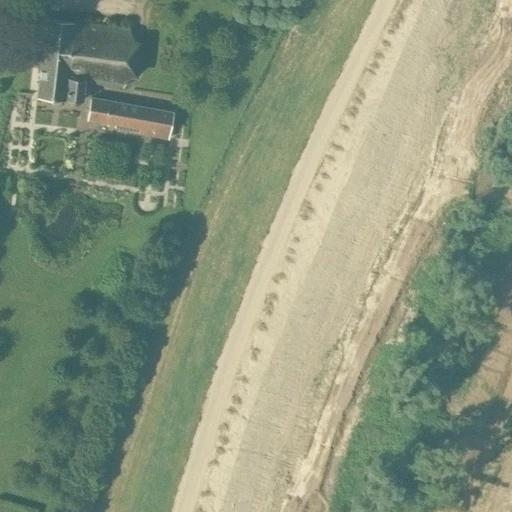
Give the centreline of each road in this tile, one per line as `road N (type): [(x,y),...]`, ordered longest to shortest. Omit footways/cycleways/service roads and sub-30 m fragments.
road 1 (unclassified): [(177,511),(297,177),(386,0)]
road 2 (track): [(266,429),(277,379),(336,228),(448,4)]
